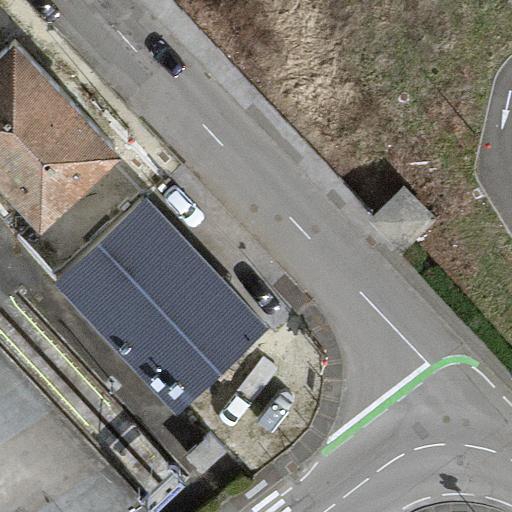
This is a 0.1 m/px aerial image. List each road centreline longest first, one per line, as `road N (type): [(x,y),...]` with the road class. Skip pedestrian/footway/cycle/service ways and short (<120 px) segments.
road 1 (secondary): [(449,444),(425,365),(81,0)]
road 2 (secondary): [(449,444),(384,465),(317,511)]
